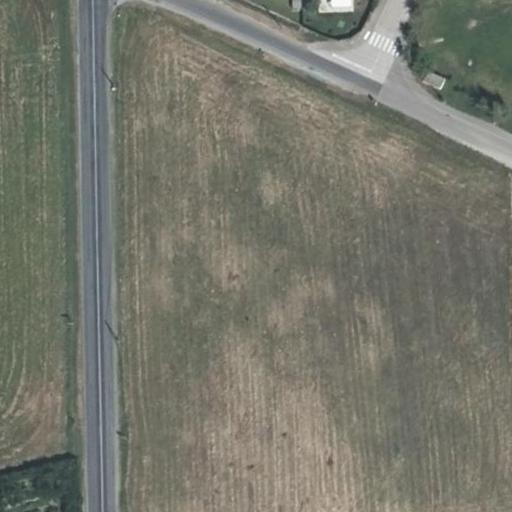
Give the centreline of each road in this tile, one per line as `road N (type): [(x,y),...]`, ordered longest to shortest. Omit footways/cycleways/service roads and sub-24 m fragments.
road 1 (secondary): [(95,0),(103,511)]
road 2 (residential): [(365,77),(187,0)]
road 3 (residential): [(511,145),(365,77)]
